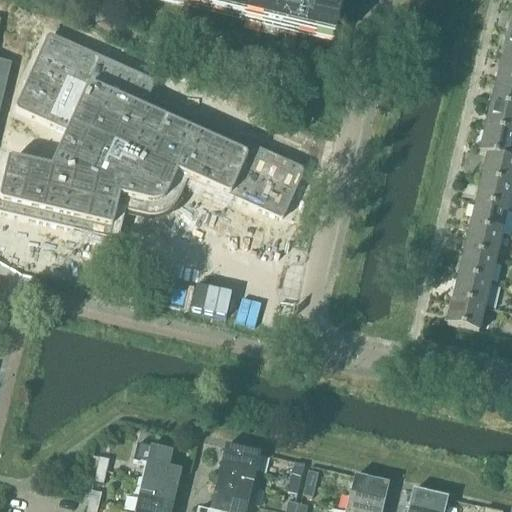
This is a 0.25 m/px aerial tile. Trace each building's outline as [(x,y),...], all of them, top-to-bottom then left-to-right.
[(163,0),(334,40),(343,0),(163,0)] [(346,42),(349,32),(340,30),(337,40),(346,42)] [(511,35),(507,35),(501,59),(511,61),(511,35)] [(0,194),(0,217),(105,242),(106,242),(108,242),(108,241),(109,241),(110,240),(110,239),(110,238),(115,217),(116,213),(144,219),(146,220),(149,220),(151,220),(153,220),(155,220),(157,219),(159,219),(160,219),(162,218),(163,217),(167,215),(171,213),(174,209),(177,206),(179,202),(187,183),(214,195),(228,201),(277,223),(279,223),(280,223),(281,223),(281,222),(282,222),(283,221),(283,220),(302,179),(302,177),(302,176),(302,174),(301,173),(300,172),(147,104),(152,91),(153,89),(153,88),(153,87),(152,86),(151,85),(150,84),(115,68),(101,62),(80,53),(58,43),(51,40),(50,40),(48,40),(47,40),(46,41),(45,42),(22,94),(16,108),(15,109),(15,110),(15,111),(15,112),(16,113),(17,114),(18,115),(66,136),(57,156),(50,172),(12,163),(10,163),(9,164),(8,164),(7,166),(6,167),(0,194)] [(85,48),(82,54),(100,61),(103,56),(85,48)] [(511,61),(501,59),(495,83),(511,87),(511,61)] [(511,87),(495,83),(490,108),(511,112),(511,87)] [(511,112),(490,108),(484,132),(511,138),(511,112)] [(511,151),(511,138),(484,132),(478,157),(485,158),(509,164),(511,151)] [(480,183),(511,190),(511,184),(511,164),(509,164),(485,158),(480,183)] [(474,207),(505,214),(511,190),(480,183),(474,207)] [(468,231),(499,238),(505,214),(474,207),(468,231)] [(270,230),(261,268),(267,269),(276,231),(270,230)] [(462,255),(493,262),(499,238),(468,231),(462,255)] [(457,279),(488,287),(493,262),(462,255),(457,279)] [(451,303),(482,311),(488,287),(457,279),(451,303)] [(482,311),(451,303),(445,328),(476,335),(482,311)] [(130,464),(143,467),(139,484),(175,492),(179,474),(166,471),(170,455),(134,447),(130,464)] [(219,467),(254,475),(258,457),(223,449),(219,467)] [(95,473),(104,475),(107,463),(98,461),(95,473)] [(215,483),(250,491),(254,475),(219,467),(215,483)] [(289,484),(298,486),(301,474),(292,471),(289,484)] [(104,475),(95,473),(92,485),(101,487),(104,475)] [(304,487),(313,490),(316,477),(307,475),(304,487)] [(347,498),(382,506),(386,488),(351,480),(347,498)] [(211,500),(246,509),(250,491),(215,483),(211,500)] [(136,500),(171,509),(175,492),(139,484),(136,500)] [(298,486),(289,484),(286,495),(296,497),(298,486)] [(313,490),(304,487),(302,498),(311,501),(313,490)] [(407,511),(408,511),(443,511),(446,501),(411,493),(407,511)] [(90,494),(87,506),(97,508),(99,497),(90,494)] [(343,511),(380,511),(382,506),(347,498),(343,511)] [(132,511),(170,511),(171,509),(136,500),(132,511)] [(211,500),(208,511),(245,511),(246,509),(211,500)]
